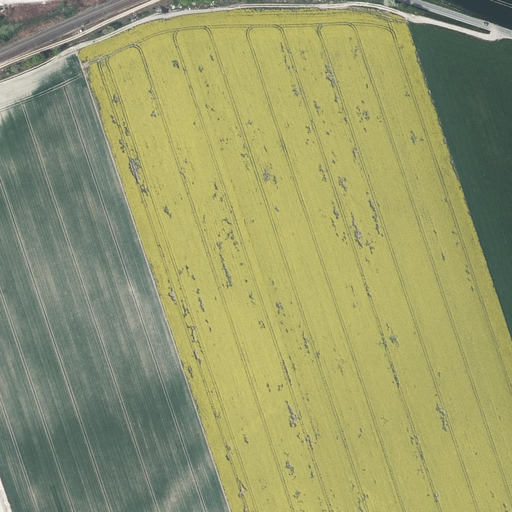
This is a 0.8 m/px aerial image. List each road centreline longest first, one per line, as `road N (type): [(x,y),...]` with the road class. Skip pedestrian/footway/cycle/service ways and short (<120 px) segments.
road 1 (track): [(0,79),(158,11),(194,5),(362,3),(487,37),(508,33)]
road 2 (track): [(155,0),(0,66)]
